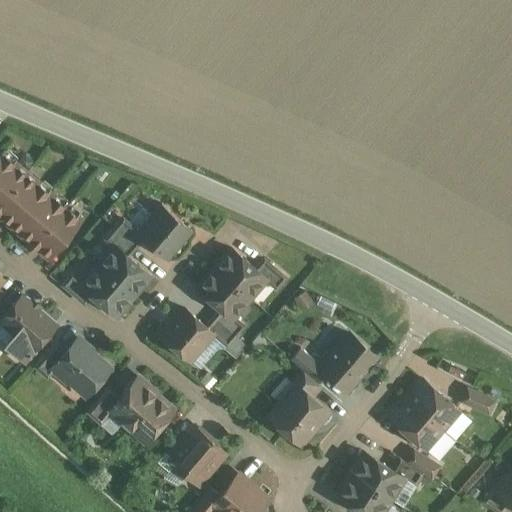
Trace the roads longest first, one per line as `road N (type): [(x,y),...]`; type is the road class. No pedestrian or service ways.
road 1 (residential): [(0,105),(251,207),(440,299)]
road 2 (residential): [(307,482),(125,336)]
road 3 (residential): [(440,299),(307,482)]
road 4 (residential): [(125,336),(0,239)]
road 5 (residential): [(125,336),(210,240)]
